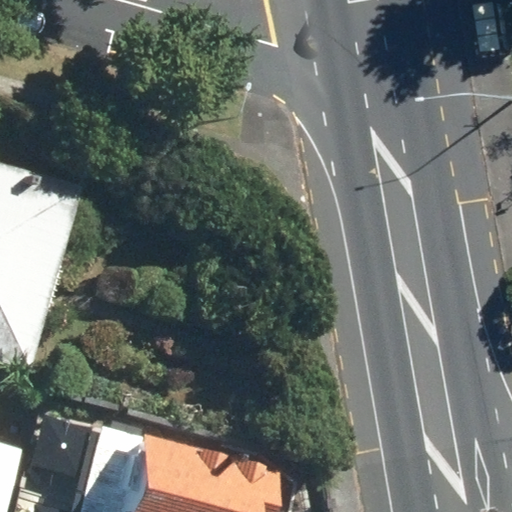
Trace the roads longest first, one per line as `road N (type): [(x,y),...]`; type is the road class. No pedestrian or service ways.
road 1 (secondary): [(373,30),(459,511)]
road 2 (residential): [(113,0),(279,46),(373,30)]
